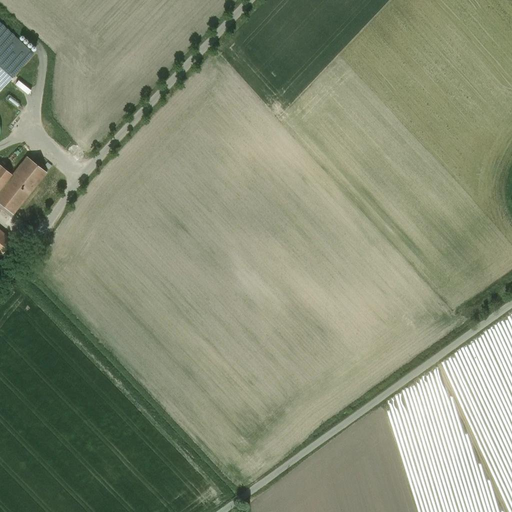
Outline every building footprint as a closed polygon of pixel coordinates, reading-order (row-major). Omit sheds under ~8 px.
[(0,91),(33,55),(0,24),(0,91)] [(26,93),(30,88),(19,80),(16,84),(26,93)] [(12,175),(0,190),(0,203),(13,214),(47,173),(27,157),(12,175)] [(0,190),(12,175),(0,164),(0,190)] [(0,231),(0,255),(0,256),(12,241),(0,231)]
